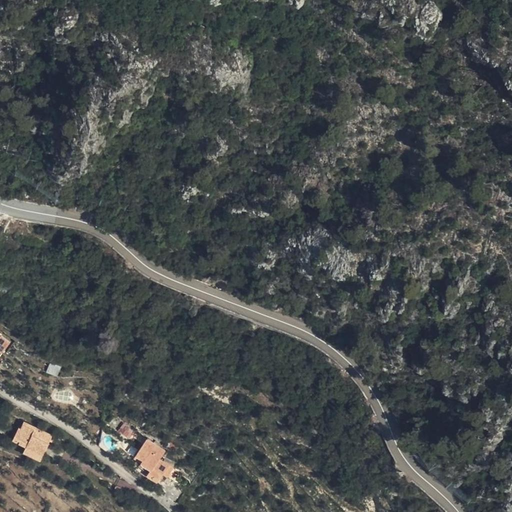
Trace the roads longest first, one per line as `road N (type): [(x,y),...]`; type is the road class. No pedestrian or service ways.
road 1 (secondary): [(455,511),(410,467),(378,400),(332,346),(157,276),(81,222),(0,205)]
road 2 (unclassified): [(0,393),(64,427),(173,511)]
